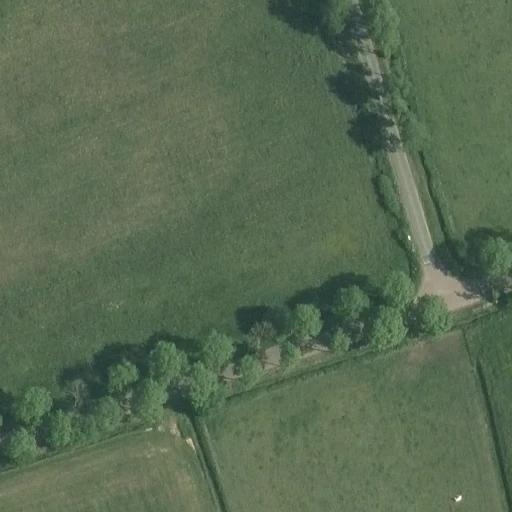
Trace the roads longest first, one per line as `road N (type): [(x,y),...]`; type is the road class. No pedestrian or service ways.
road 1 (tertiary): [(0,444),(442,305)]
road 2 (unclassified): [(442,305),(349,0)]
